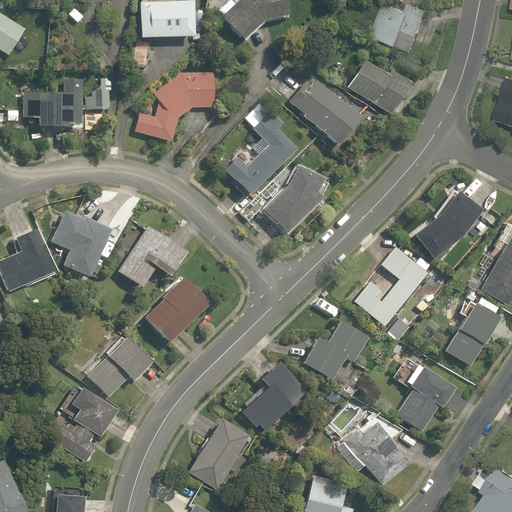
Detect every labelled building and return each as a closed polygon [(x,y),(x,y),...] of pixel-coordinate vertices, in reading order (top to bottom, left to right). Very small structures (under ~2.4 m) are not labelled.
[(137,3),(138,38),(192,37),(192,39),(199,39),(199,33),(191,33),(190,1),(186,1),(186,0),(152,0),(141,0),(141,3),(137,3)] [(220,15),(233,4),(230,0),(217,12),(220,15)] [(238,0),(220,17),(241,40),(261,22),(286,17),(282,0),(238,0)] [(372,36),(413,53),(429,11),(410,3),(406,13),(384,5),(372,36)] [(0,53),(5,57),(22,31),(0,17),(0,53)] [(327,47),(329,42),(323,38),(320,43),(327,47)] [(346,88),(387,115),(407,84),(388,72),(385,77),(363,62),(346,88)] [(133,132),(170,142),(176,118),(191,108),(212,108),(212,73),(178,75),(152,93),(157,102),(153,118),(137,114),(132,132),(133,132)] [(511,78),(508,77),(494,120),(511,125),(511,78)] [(35,127),(65,128),(65,125),(79,125),(80,80),(62,80),(62,93),(22,93),(22,118),(35,118),(35,127)] [(301,117),(335,146),(358,119),(315,81),(309,87),(304,82),(287,102),(302,116),(301,117)] [(99,109),(99,97),(84,97),(84,109),(99,109)] [(247,196),(294,150),(274,130),(280,125),(258,103),(242,119),(251,128),(250,129),(259,138),(250,148),(257,155),(245,166),(235,157),(221,170),(247,196)] [(16,109),(5,109),(4,122),(16,122),(16,109)] [(284,234),(320,198),(317,196),(325,184),(318,182),(321,180),(298,166),(286,185),(261,210),(284,234)] [(428,260),(459,237),(479,211),(454,192),(437,215),(410,235),(428,260)] [(61,266),(86,278),(109,231),(83,219),(83,220),(63,211),(49,242),(68,251),(61,266)] [(145,227),(115,271),(140,287),(153,267),(168,277),(184,252),(145,227)] [(511,227),(477,291),(506,307),(511,295),(511,290),(511,289),(511,227)] [(0,262),(0,273),(8,293),(53,274),(35,232),(15,241),(20,254),(0,262)] [(353,299),(383,323),(422,273),(421,273),(391,249),(380,264),(395,276),(376,301),(370,297),(375,291),(365,283),(353,299)] [(142,318),(167,343),(206,304),(180,278),(159,299),(160,300),(142,318)] [(471,302),(475,295),(469,291),(465,298),(471,302)] [(35,312),(40,309),(35,299),(30,302),(35,312)] [(497,309),(480,299),(475,306),(471,303),(443,352),(468,367),(497,319),(492,316),(497,309)] [(420,312),(426,306),(420,301),(414,307),(420,312)] [(315,337),(299,363),(328,381),(342,357),(352,363),(367,339),(338,322),(326,343),(315,337)] [(106,355),(85,377),(107,398),(126,377),(131,382),(150,362),(125,339),(123,341),(119,337),(104,353),(106,355)] [(395,354),(399,347),(394,345),(390,352),(395,354)] [(240,408),(262,431),(304,391),(275,361),(256,379),(263,386),(240,408)] [(392,411),(417,427),(433,402),(436,404),(447,387),(446,387),(415,367),(405,383),(408,385),(392,411)] [(114,410),(79,388),(77,392),(73,389),(63,405),(73,412),(64,427),(58,424),(55,424),(47,439),(55,445),(53,448),(59,452),(61,448),(83,462),(94,445),(87,441),(92,434),(97,437),(114,410)] [(353,471),(359,466),(376,485),(405,462),(387,439),(398,430),(368,411),(368,414),(364,418),(367,421),(357,429),(356,427),(339,440),(341,441),(333,447),(353,471)] [(186,472),(214,489),(246,436),(218,419),(186,472)] [(0,511),(23,511),(16,493),(14,494),(0,461),(0,511)] [(476,511),(511,511),(511,477),(496,466),(488,478),(491,481),(482,494),(487,497),(476,511)] [(300,511),(343,511),(344,511),(334,508),(340,485),(338,484),(310,476),(300,511)] [(80,511),(81,497),(54,495),(54,496),(50,496),(49,511),(80,511)]
